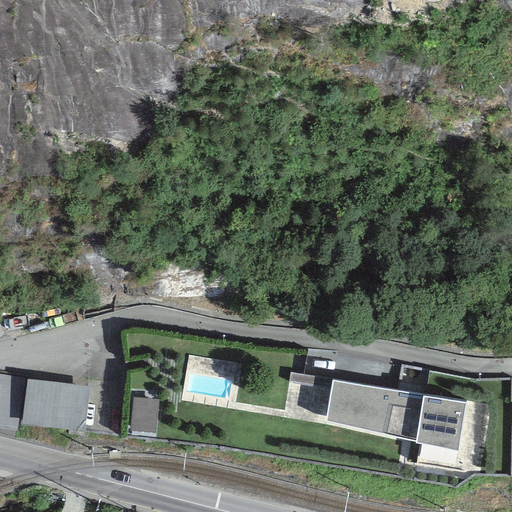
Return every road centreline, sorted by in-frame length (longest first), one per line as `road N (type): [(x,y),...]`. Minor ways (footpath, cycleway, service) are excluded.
road 1 (residential): [(511,365),(449,362),(344,337),(158,310),(0,350)]
road 2 (secondary): [(227,511),(0,453)]
